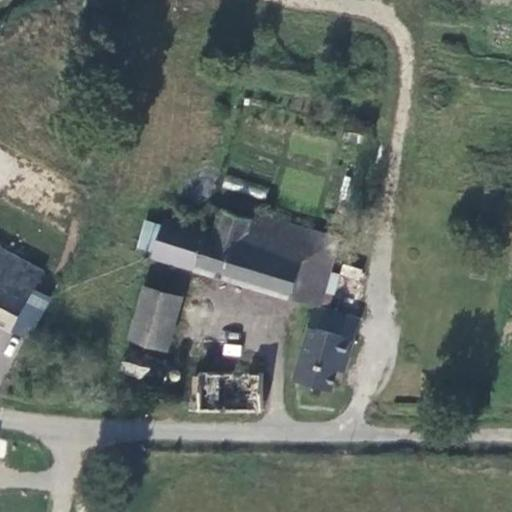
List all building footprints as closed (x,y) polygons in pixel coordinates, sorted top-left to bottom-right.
[(319,303),(322,304),(323,300),(339,237),(253,210),(252,216),(224,209),(221,218),(245,224),(227,279),(319,303)] [(152,256),(227,279),(245,224),(221,218),(216,236),(163,218),(152,256)] [(0,323),(12,330),(42,272),(0,249),(0,323)] [(177,297),(142,286),(130,337),(166,350),(177,297)] [(335,309),(318,305),(314,321),(332,324),(335,309)] [(364,317),(340,310),(338,325),(332,324),(314,321),(297,379),(334,390),(343,359),(350,362),(364,317)] [(172,367),(129,347),(120,368),(163,387),(172,367)] [(189,409),(265,409),(265,373),(196,372),(195,391),(188,390),(189,409)]
